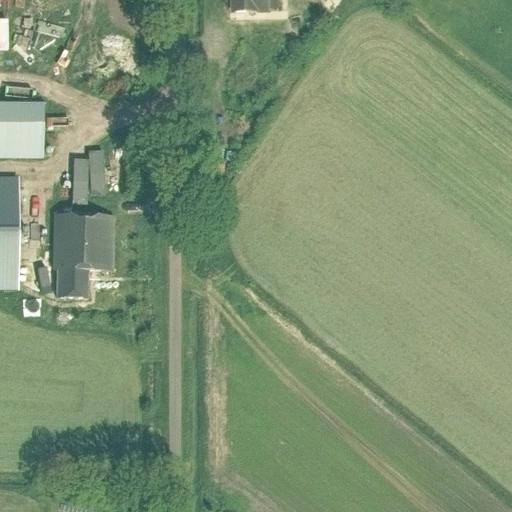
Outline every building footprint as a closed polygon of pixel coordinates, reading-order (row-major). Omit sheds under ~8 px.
[(46,16),(48,6),(41,4),(42,0),(19,0),(17,8),(46,16)] [(233,0),(234,15),(269,14),(269,12),(278,12),(277,0),(233,0)] [(0,161),(41,162),(41,111),(0,111),(0,161)] [(93,147),(102,131),(94,126),(85,142),(93,147)] [(70,128),(57,134),(62,145),(75,139),(70,128)] [(0,293),(16,294),(16,185),(0,185),(0,293)] [(52,218),(52,273),(56,273),(56,301),(86,301),(87,274),(112,274),(113,220),(52,218)] [(132,274),(146,274),(146,223),(133,223),(132,274)]
